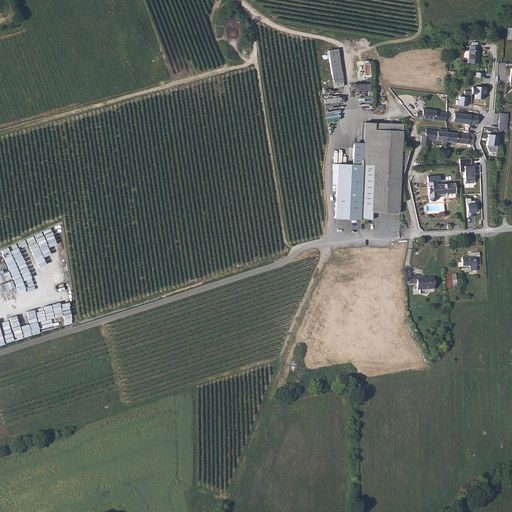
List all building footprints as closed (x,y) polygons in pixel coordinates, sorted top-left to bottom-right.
[(468,65),(480,65),(480,52),(479,52),(479,47),(469,47),(469,52),(468,51),(468,65)] [(338,49),(327,50),(332,80),(342,78),(338,49)] [(476,88),(473,88),(473,92),(472,94),(477,95),(477,99),(484,100),(485,94),(487,95),(488,87),(476,86),(476,88)] [(468,104),(471,104),(472,94),(473,92),(465,91),(465,97),(460,96),(460,101),(457,100),(457,105),(468,106),(468,104)] [(447,107),(447,109),(446,112),(439,111),(422,109),(422,112),(416,111),(416,117),(477,125),(478,115),(454,112),(455,108),(447,107)] [(508,114),(500,113),(499,130),(507,130),(508,114)] [(363,152),(363,165),(355,165),(334,164),(334,170),(334,185),(338,185),(336,218),(360,219),(371,220),(372,212),(398,213),(400,173),(403,173),(410,148),(401,148),(402,131),(374,129),(374,123),(364,122),(364,138),(363,152)] [(402,131),(402,124),(374,123),(374,129),(402,131)] [(429,139),(446,141),(447,133),(446,130),(440,129),(440,132),(426,130),(426,132),(424,132),(423,132),(422,132),(422,133),(422,134),(422,135),(420,144),(428,145),(429,139)] [(497,142),(498,132),(488,131),(486,144),(493,145),(496,145),(496,142),(497,142)] [(447,133),(446,141),(460,143),(460,146),(467,147),(467,144),(472,145),(473,136),(447,133)] [(470,158),(459,158),(460,172),(464,172),(465,181),(474,181),(474,164),(470,165),(470,158)] [(427,176),(427,182),(429,199),(431,201),(435,201),(437,198),(437,194),(454,192),(454,184),(436,185),(435,181),(440,181),(439,175),(427,176)] [(471,198),(466,198),(468,217),(473,216),(473,213),(479,212),(478,200),(472,201),(471,198)] [(46,242),(51,255),(58,252),(50,230),(34,236),(37,245),(46,242)] [(31,278),(39,276),(25,239),(17,243),(17,244),(1,249),(4,256),(14,252),(18,264),(25,262),(31,278)] [(471,262),(476,262),(475,251),(468,251),(468,249),(465,249),(465,251),(458,252),(458,259),(454,259),(454,262),(464,262),(465,267),(471,267),(471,262)] [(57,271),(50,272),(51,280),(58,279),(57,271)] [(423,278),(415,278),(415,282),(415,291),(433,290),(432,279),(423,279),(423,278)] [(31,304),(23,306),(31,335),(48,330),(48,328),(64,323),(56,298),(31,305),(31,304)] [(11,332),(3,334),(6,343),(13,341),(11,332)]
